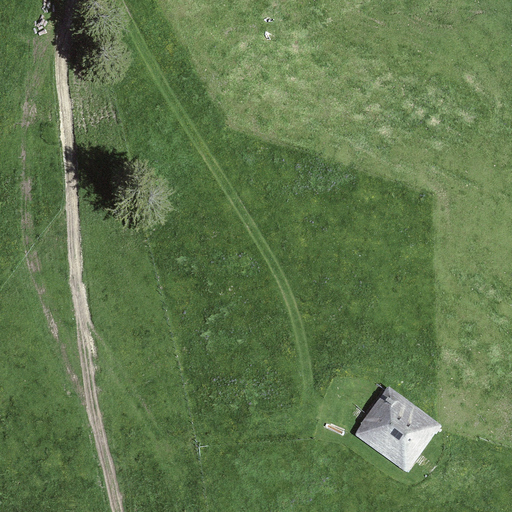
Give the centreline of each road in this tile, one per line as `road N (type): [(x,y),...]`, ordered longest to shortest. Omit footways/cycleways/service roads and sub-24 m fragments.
road 1 (track): [(117,511),(96,419),(66,132),(61,40),(79,0)]
road 2 (track): [(117,0),(291,295),(321,407)]
